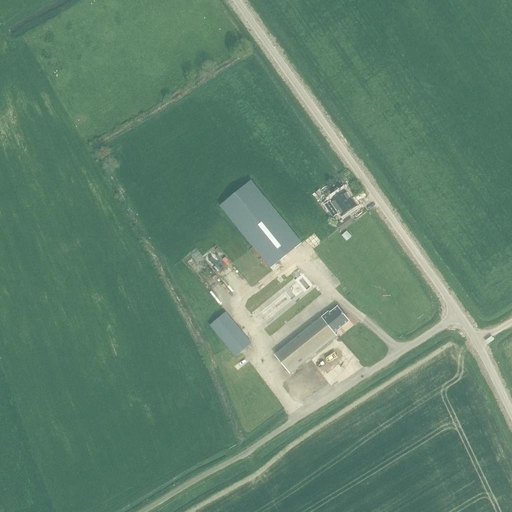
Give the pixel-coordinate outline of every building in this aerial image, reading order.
[(301,243),(251,180),(220,206),(270,268),(301,243)] [(330,200),(330,201),(325,205),(331,214),(337,210),(337,211),(341,208),(346,213),(356,206),(350,198),(345,190),(330,200)] [(336,225),(339,230),(352,221),(349,216),(336,225)] [(347,231),(342,235),(347,241),(352,236),(347,231)] [(226,266),(230,264),(225,254),(222,256),(226,266)] [(299,265),(246,307),(265,331),(319,289),(299,265)] [(328,312),(322,317),(334,333),(349,320),(338,306),(329,313),(328,312)] [(235,356),(251,343),(225,312),(210,325),(235,356)] [(318,320),(275,355),(289,373),(336,336),(334,333),(322,317),(318,320)] [(229,352),(223,356),(226,361),(233,356),(229,352)] [(256,389),(254,392),(264,398),(266,395),(256,389)]
